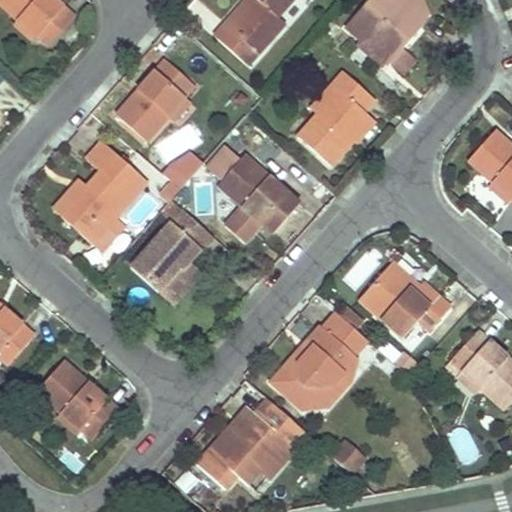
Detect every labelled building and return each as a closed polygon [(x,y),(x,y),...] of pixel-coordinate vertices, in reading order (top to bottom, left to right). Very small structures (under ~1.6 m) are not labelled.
[(0,0),(0,4),(18,21),(37,38),(38,37),(49,48),(75,19),(53,0),(0,0)] [(227,23),(221,29),(216,36),(248,65),(286,21),(278,14),(291,0),(255,0),(257,1),(233,29),(227,23)] [(233,29),(257,1),(255,0),(247,0),(227,23),(233,29)] [(420,27),(424,22),(429,17),(421,0),(397,0),(393,4),(388,0),(369,0),(346,28),(360,40),(386,64),(388,66),(422,30),(420,27)] [(13,26),(32,44),(37,38),(18,21),(13,26)] [(356,45),(382,68),(386,64),(360,40),(356,45)] [(117,116),(132,129),(147,142),(196,88),(166,61),(117,116)] [(331,168),(342,155),(353,142),(350,140),(369,118),(364,114),(374,102),(344,75),(333,87),(338,92),(318,116),(298,138),(331,168)] [(338,92),(333,87),(311,109),(318,116),(338,92)] [(369,118),(350,140),(353,142),(355,143),(374,123),(369,118)] [(511,201),(511,200),(511,147),(495,132),(468,163),(492,184),(511,201)] [(102,145),(94,153),(87,161),(101,173),(87,189),(61,217),(91,245),(115,219),(146,184),(102,145)] [(299,205),(245,157),(241,160),(226,146),(206,168),(222,182),(218,186),(242,208),(224,227),(244,244),(263,224),(273,234),(299,205)] [(80,182),(53,211),(61,217),(87,189),(80,182)] [(172,201),(176,196),(180,192),(170,183),(159,196),(169,205),(172,201)] [(488,188),(507,206),(511,201),(492,184),(488,188)] [(159,215),(170,224),(183,211),(172,201),(169,205),(159,215)] [(189,263),(200,250),(212,236),(183,211),(170,224),(130,269),(157,294),(179,269),(181,271),(189,263)] [(100,253),(124,227),(115,219),(91,245),(100,253)] [(193,267),(189,263),(181,271),(179,269),(157,294),(165,300),(193,267)] [(435,302),(393,263),(387,269),(429,308),(435,302)] [(451,308),(445,303),(439,297),(435,302),(429,308),(387,269),(359,300),(402,340),(418,322),(428,332),(451,308)] [(0,358),(8,366),(34,337),(0,306),(0,358)] [(364,324),(348,310),(341,318),(357,332),(364,324)] [(357,332),(341,318),(340,317),(327,332),(321,327),(315,333),(315,347),(300,363),(294,357),(270,382),(305,413),(318,399),(342,372),(369,342),(357,332)] [(480,388),(504,410),(511,401),(511,363),(477,332),(451,361),(462,371),(480,388)] [(315,347),(315,333),(294,357),(300,363),(315,347)] [(389,337),(379,347),(403,373),(413,364),(389,337)] [(61,414),(81,432),(81,431),(93,440),(118,411),(63,362),(37,393),(61,414)] [(457,377),(475,393),(480,388),(462,371),(457,377)] [(342,372),(318,399),(326,405),(350,379),(342,372)] [(197,465),(227,490),(238,477),(248,486),(261,472),(286,444),(295,452),(309,437),(271,403),(258,419),(247,409),(235,421),(240,426),(224,443),(220,439),(197,465)] [(81,432),(61,414),(56,419),(76,437),(81,432)] [(224,443),(240,426),(235,421),(220,439),(224,443)] [(462,464),(480,455),(465,424),(447,432),(462,464)] [(352,475),(367,458),(347,440),(332,457),(352,475)] [(295,452),(286,444),(261,472),(271,480),(295,452)]
